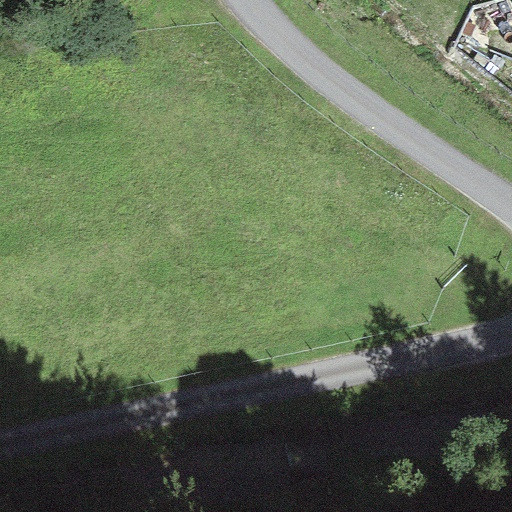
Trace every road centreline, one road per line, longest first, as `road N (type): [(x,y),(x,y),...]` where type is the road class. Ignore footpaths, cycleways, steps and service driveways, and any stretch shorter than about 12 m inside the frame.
road 1 (track): [(0,445),(511,331)]
road 2 (track): [(263,0),(305,55),(396,131),(511,204)]
